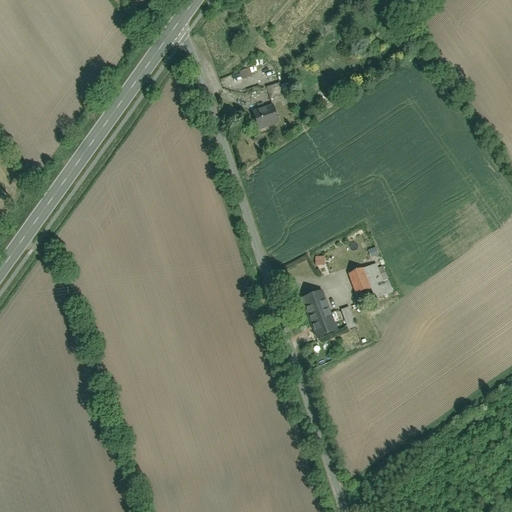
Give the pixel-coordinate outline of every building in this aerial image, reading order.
[(244,80),(253,77),(250,68),(241,71),(244,80)] [(273,100),(285,96),(281,83),(268,87),(273,100)] [(271,106),(253,112),(259,131),(277,125),(271,106)] [(328,256),(317,257),(317,266),(328,265),(328,256)] [(379,263),(352,273),(360,293),(373,288),(378,300),(396,293),(385,266),(381,268),(379,263)] [(326,290),(307,296),(320,339),(340,333),(326,290)] [(343,310),(351,329),(359,326),(351,307),(343,310)]
